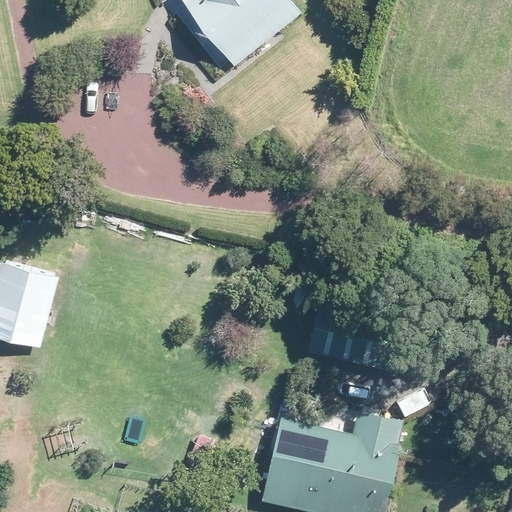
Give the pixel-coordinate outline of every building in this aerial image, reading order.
[(165,0),(219,69),(231,60),(296,10),(288,0),(165,0)] [(0,257),(0,334),(41,344),(58,272),(0,257)] [(140,265),(133,293),(152,298),(159,270),(140,265)] [(408,295),(322,274),(311,317),(315,318),(307,347),(373,364),(376,351),(393,355),(408,295)] [(350,427),(277,410),(263,470),(237,464),(232,486),(257,492),(257,495),(327,511),(380,511),(398,439),(396,438),(401,416),(355,405),(350,427)]
